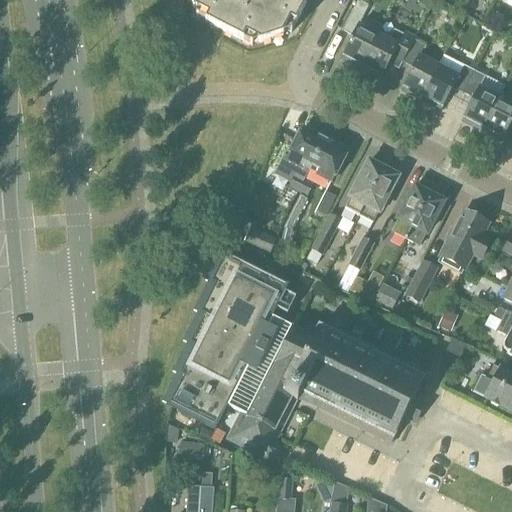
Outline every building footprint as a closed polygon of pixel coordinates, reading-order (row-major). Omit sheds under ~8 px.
[(188,0),(192,10),(198,13),(195,19),(251,47),(254,42),(260,45),(282,38),(285,32),(290,35),(305,6),(294,0),(265,0),(246,6),(234,0),(188,0)] [(360,72),(378,37),(358,26),(368,7),(357,2),(341,33),(352,38),(340,61),(360,72)] [(401,64),(412,41),(393,31),(388,42),(378,37),(360,72),(379,82),(391,59),(401,64)] [(412,41),(401,64),(412,69),(400,93),(420,103),(438,68),(418,58),(424,47),(412,41)] [(438,68),(420,103),(439,113),(451,90),(462,95),(477,68),(470,65),(468,70),(444,58),(438,68)] [(477,68),(462,95),(472,101),(460,124),(479,134),(503,88),(484,78),(487,73),(477,68)] [(511,121),(511,105),(499,99),(504,89),(503,88),(479,134),(500,145),(511,121)] [(303,182),(309,172),(324,142),(302,130),(286,160),(300,167),(295,178),(289,189),(297,194),(303,182)] [(324,142),(309,172),(331,183),(346,153),(324,142)] [(344,211),(358,218),(382,171),(368,164),(349,200),(344,211)] [(382,171),(358,218),(372,225),(378,215),(397,179),(382,171)] [(303,182),(297,194),(306,198),(312,187),(303,182)] [(391,234),(405,241),(428,197),(414,190),(397,221),(398,222),(391,234)] [(325,194),(315,211),(326,217),(335,200),(325,194)] [(428,197),(405,241),(418,248),(425,236),(442,204),(428,197)] [(299,198),(284,226),(291,230),(306,201),(299,198)] [(448,239),(447,239),(435,263),(459,275),(461,271),(465,273),(472,258),(480,263),(491,243),(481,238),(489,223),(465,210),(456,229),(454,228),(448,239)] [(329,216),(311,251),(322,258),(341,222),(329,216)] [(242,245),(269,257),(276,241),(249,230),(242,245)] [(362,240),(348,266),(359,272),(373,246),(362,240)] [(511,246),(502,242),(497,252),(511,258),(511,246)] [(215,432),(227,408),(254,353),(262,357),(268,347),(260,343),(288,287),(219,252),(203,283),(207,285),(193,314),(197,316),(182,344),(186,346),(172,375),(175,377),(161,405),(215,432)] [(416,304),(435,268),(420,261),(401,297),(416,304)] [(378,291),(366,284),(356,279),(347,294),(371,304),(378,291)] [(397,296),(380,288),(371,305),(388,313),(397,296)] [(511,292),(506,290),(501,300),(502,300),(511,305),(511,292)] [(287,316),(295,299),(284,294),(276,310),(287,316)] [(511,315),(505,312),(500,323),(495,332),(507,338),(511,329),(511,328),(511,315)] [(320,323),(312,340),(285,394),(298,400),(311,406),(346,336),(320,323)] [(280,436),(291,414),(298,400),(285,394),(312,340),(291,329),(263,386),(257,397),(246,419),(280,436)] [(511,329),(507,338),(503,345),(504,349),(505,350),(504,351),(511,355),(511,329)] [(370,348),(346,336),(311,406),(335,418),(370,348)] [(452,341),(442,361),(463,372),(473,351),(452,341)] [(394,360),(370,348),(335,418),(359,430),(394,360)] [(426,376),(394,360),(359,430),(390,446),(426,376)] [(471,394),(484,400),(511,414),(511,377),(490,367),(484,379),(480,377),(471,394)] [(280,436),(246,419),(241,416),(229,441),(268,460),(274,458),(277,453),(275,446),(280,436)] [(333,485),(333,488),(330,505),(333,506),(333,505),(344,508),(347,491),(333,485)] [(293,511),(295,502),(289,501),(290,487),(278,486),(277,502),(276,511),(293,511)]
